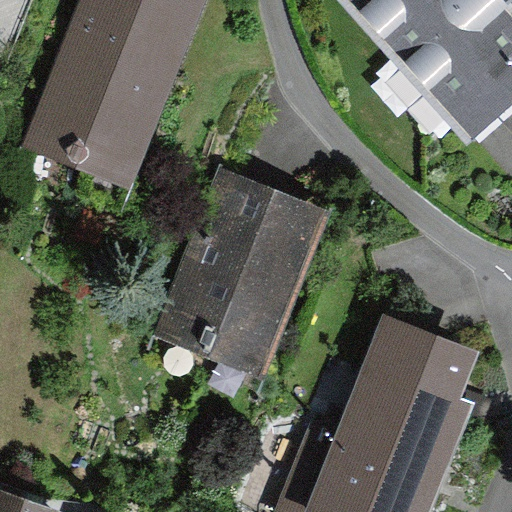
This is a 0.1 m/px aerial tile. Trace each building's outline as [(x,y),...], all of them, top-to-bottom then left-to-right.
[(80,0),(37,125),(136,160),(191,0),(80,0)] [(356,0),(472,126),(511,89),(511,8),(504,0),(356,0)] [(170,319),(268,352),(319,199),(221,166),(170,319)] [(313,511),(317,511),(411,511),(466,349),(377,319),(313,511)] [(0,511),(24,511),(0,503),(0,511)]
